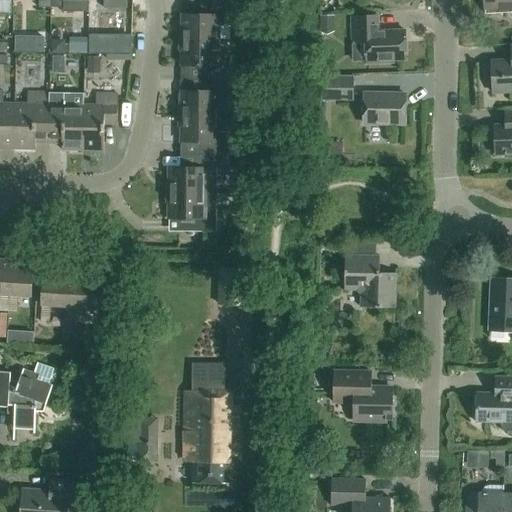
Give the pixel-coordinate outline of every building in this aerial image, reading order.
[(62,12),(89,12),(89,0),(51,0),(51,8),(63,8),(62,12)] [(127,0),(104,0),(104,8),(127,9),(127,0)] [(511,0),(484,0),(486,14),(511,13),(511,0)] [(183,41),(219,41),(219,26),(231,26),(231,3),(201,3),(201,15),(183,14),(183,41)] [(388,25),(405,24),(405,11),(387,12),(388,25)] [(320,16),(320,32),(335,32),(334,15),(320,16)] [(393,60),(407,60),(406,31),(379,32),(378,16),(352,17),(353,44),(366,43),(367,64),(394,63),(393,60)] [(116,54),(118,35),(103,33),(100,52),(116,54)] [(69,53),(87,53),(88,38),(70,38),(69,53)] [(51,54),(65,54),(65,40),(51,40),(51,54)] [(200,79),(230,80),(230,56),(219,56),(219,41),(183,41),(182,67),(201,67),(200,79)] [(511,46),(511,48),(511,60),(492,61),(493,93),(511,92),(511,46)] [(88,57),(88,73),(101,73),(101,57),(88,57)] [(135,59),(110,60),(111,71),(136,69),(135,59)] [(324,99),(353,99),(353,78),(324,78),(324,99)] [(230,80),(200,79),(200,92),(182,92),(182,118),(218,119),(218,103),(230,103),(230,80)] [(0,148),(14,149),(15,104),(3,104),(3,92),(0,91),(0,148)] [(49,123),(49,93),(27,92),(27,104),(15,104),(14,149),(35,150),(36,123),(49,123)] [(82,150),(84,93),(72,93),(49,93),(49,123),(62,123),(61,150),(82,150)] [(84,93),(82,150),(103,151),(104,124),(117,125),(117,94),(96,94),(95,106),(84,105),(84,93)] [(405,125),(406,95),(365,94),(364,124),(405,125)] [(253,107),(253,117),(265,117),(265,107),(253,107)] [(218,119),(182,118),(181,144),(200,144),(200,157),(229,157),(230,133),(218,133),(218,119)] [(511,125),(495,126),(496,155),(511,154),(511,125)] [(257,139),(257,156),(269,156),(269,139),(257,139)] [(229,157),(200,157),(199,169),(169,169),(169,195),(204,195),(204,179),(217,180),(217,169),(229,169),(229,157)] [(204,195),(169,195),(168,221),(187,221),(187,232),(216,233),(216,210),(204,210),(204,195)] [(396,308),(397,274),(384,273),(380,269),(380,256),(346,255),(345,290),(357,290),(361,295),(361,307),(396,308)] [(0,311),(9,312),(11,262),(0,260),(0,295),(0,302),(0,311)] [(11,262),(9,312),(18,312),(19,297),(32,298),(34,263),(11,262)] [(218,267),(218,305),(248,305),(248,267),(218,267)] [(65,308),(67,273),(44,272),(41,322),(50,322),(51,308),(65,308)] [(85,325),(88,274),(67,273),(65,308),(76,309),(75,324),(85,325)] [(88,274),(85,325),(94,325),(95,310),(108,311),(110,276),(88,274)] [(511,280),(492,280),(490,330),(511,330),(511,280)] [(8,331),(7,344),(15,344),(16,331),(8,331)] [(100,331),(99,344),(111,344),(112,332),(100,331)] [(0,407),(8,408),(8,411),(15,411),(12,443),(14,443),(15,430),(34,432),(33,434),(36,434),(37,413),(43,413),(53,386),(38,380),(40,375),(24,369),(18,382),(10,382),(10,371),(0,370),(0,407)] [(336,404),(353,404),(353,420),(393,420),(394,389),(371,389),(371,373),(337,372),(336,404)] [(511,377),(501,377),(501,394),(477,393),(476,422),(501,423),(502,425),(503,427),(504,429),(505,431),(507,432),(509,434),(511,435),(511,434),(511,377)] [(231,393),(198,392),(186,392),(185,461),(194,461),(194,481),(229,482),(230,454),(238,455),(238,444),(230,444),(230,429),(239,430),(239,406),(231,406),(231,393)] [(152,421),(126,421),(125,442),(146,442),(146,446),(151,446),(152,421)] [(468,451),(467,468),(489,468),(489,452),(468,451)] [(390,511),(391,498),(366,498),(366,480),(332,479),(331,505),(348,506),(347,511),(390,511)] [(78,508),(79,483),(49,481),(48,494),(22,492),(20,511),(66,511),(67,507),(78,508)] [(483,490),(481,494),(467,493),(466,511),(503,511),(504,494),(504,486),(490,486),(486,487),(483,490)] [(511,511),(511,494),(504,494),(503,511),(511,511)]
